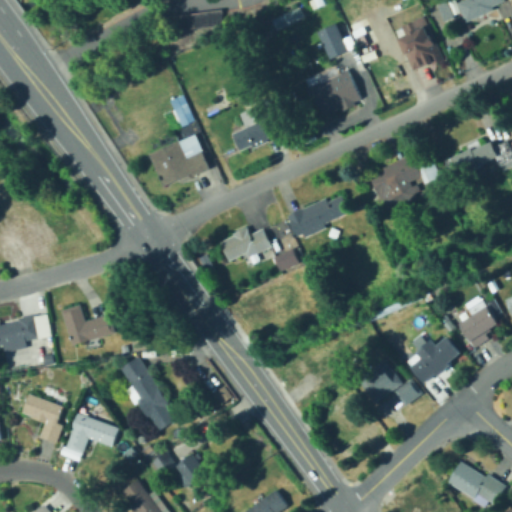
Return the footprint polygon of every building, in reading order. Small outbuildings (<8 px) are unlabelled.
[(314,9),(310,0),(331,0),(332,1),(314,9)] [(467,22),(458,2),(462,0),(506,0),(493,6),(494,10),(467,22)] [(447,22),(439,5),(447,1),(455,18),(447,22)] [(271,17),(275,27),(303,17),(299,7),(271,17)] [(361,48),(350,24),(360,19),(372,43),(361,48)] [(254,32),(250,24),(258,20),(262,28),(254,32)] [(331,58),(323,42),(325,41),(321,33),(337,26),(349,50),(331,58)] [(445,58),(435,63),(434,60),(415,69),(408,52),(406,53),(399,38),(424,26),(429,36),(430,35),(434,42),(436,40),(445,58)] [(324,116),(307,79),(338,65),(341,72),(349,68),(363,99),(356,102),(357,105),(344,111),(343,108),(324,116)] [(208,116),(204,107),(219,100),(217,95),(226,91),(233,106),(225,110),(223,108),(208,116)] [(241,150),(234,133),(245,128),(238,114),(267,101),(281,132),(267,138),(268,141),(254,147),(253,144),(241,150)] [(184,126),(176,109),(182,107),(190,123),(184,126)] [(464,176),(454,157),(469,149),(467,143),(479,137),(483,145),(493,140),(496,146),(508,139),(511,146),(511,166),(504,171),(497,157),(481,165),(483,167),(464,176)] [(165,186),(150,153),(181,139),(189,156),(203,150),(211,168),(194,175),(193,173),(165,186)] [(398,212),(396,208),(390,211),(383,197),(381,198),(371,176),(385,170),(383,167),(414,153),(418,162),(432,155),(448,189),(440,193),(435,180),(427,184),(423,176),(411,181),(413,186),(419,183),(422,190),(417,192),(419,197),(407,202),(409,207),(398,212)] [(305,238),(303,234),(298,236),(288,215),(327,197),(329,201),(343,194),(352,211),(326,223),(328,227),(305,238)] [(231,261),(221,241),(235,235),(234,233),(248,226),(252,233),(264,227),(273,245),(249,257),(247,253),(231,261)] [(298,261),(292,246),(273,255),(280,269),(298,261)] [(201,258),(208,254),(215,267),(208,271),(201,258)] [(271,336),(268,328),(266,329),(257,309),(268,304),(270,307),(273,306),(267,292),(283,284),(291,303),(281,307),(287,319),(278,323),(282,331),(271,336)] [(371,320),(369,315),(421,292),(423,298),(371,320)] [(74,344),(64,309),(82,304),(87,320),(111,313),(116,332),(74,344)] [(477,347),(462,323),(490,305),(500,323),(486,332),(490,338),(477,347)] [(6,351),(5,344),(0,344),(0,321),(1,321),(2,325),(20,321),(20,318),(37,314),(37,316),(49,314),(54,337),(40,340),(40,338),(28,340),(29,347),(6,351)] [(453,323),(459,331),(454,335),(448,327),(453,323)] [(426,383),(412,367),(423,358),(418,351),(433,338),(439,344),(449,336),(463,352),(450,363),(452,365),(438,377),(436,375),(426,383)] [(334,377),(319,361),(341,339),(357,355),(334,377)] [(299,379),(288,367),(306,349),(314,358),(309,363),(312,367),(299,379)] [(45,363),(43,353),(53,352),(55,361),(45,363)] [(161,430),(152,415),(149,417),(139,401),(136,403),(127,390),(135,385),(122,367),(140,356),(172,405),(170,406),(178,418),(161,430)] [(376,403),(358,379),(387,358),(405,382),(376,403)] [(407,405),(396,390),(414,377),(424,392),(407,405)] [(216,394),(225,386),(232,395),(223,402),(216,394)] [(58,442),(41,436),(46,422),(32,417),(33,415),(24,412),(31,393),(65,405),(59,422),(64,424),(58,442)] [(345,463),(334,447),(343,441),(337,433),(331,438),(323,428),(330,423),(325,416),(353,396),(370,420),(352,433),(364,450),(345,463)] [(84,453),(68,447),(74,431),(73,430),(79,412),(121,427),(113,446),(90,437),(84,453)] [(159,475),(150,460),(168,449),(177,463),(159,475)] [(187,486),(179,474),(183,471),(179,464),(182,462),(195,454),(196,456),(199,454),(201,458),(199,459),(207,473),(187,486)] [(487,506),(449,481),(462,460),(488,477),(490,475),(502,482),(487,506)] [(135,511),(132,508),(135,506),(123,490),(140,479),(150,493),(156,489),(171,511),(135,511)] [(440,492),(435,485),(441,481),(446,487),(440,492)] [(420,511),(423,510),(414,499),(431,487),(449,511),(420,511)] [(244,511),(277,489),(289,505),(279,511),(244,511)] [(35,511),(46,503),(53,511),(35,511)] [(451,511),(447,507),(453,503),(457,508),(451,511)]
